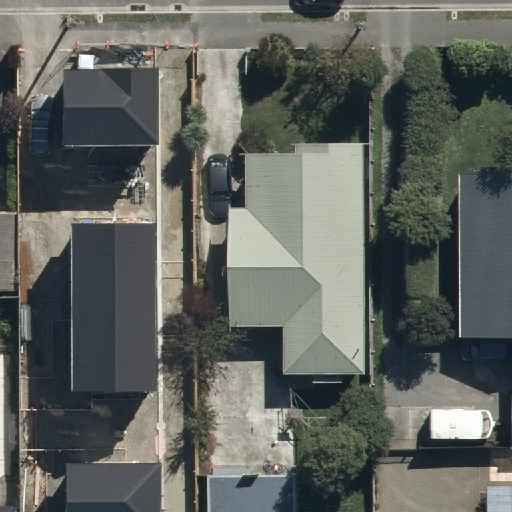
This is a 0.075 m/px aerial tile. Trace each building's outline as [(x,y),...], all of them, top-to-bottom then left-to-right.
[(158,69),(63,70),(64,146),(159,145),(158,69)] [(281,323),(281,366),(312,366),(312,381),(341,381),(341,368),(363,367),(363,139),(295,139),(295,148),(246,148),(246,199),(228,199),(229,323),(281,323)] [(479,441),(511,440),(511,165),(461,165),(461,337),(511,336),(511,399),(479,399),(479,441)] [(0,288),(14,289),(14,212),(0,212),(0,288)] [(156,223),(71,224),(72,392),(156,392),(156,223)] [(160,511),(160,463),(66,464),(66,511),(160,511)] [(296,511),(296,471),(208,473),(208,511),(296,511)] [(511,511),(511,482),(484,483),(484,511),(511,511)]
